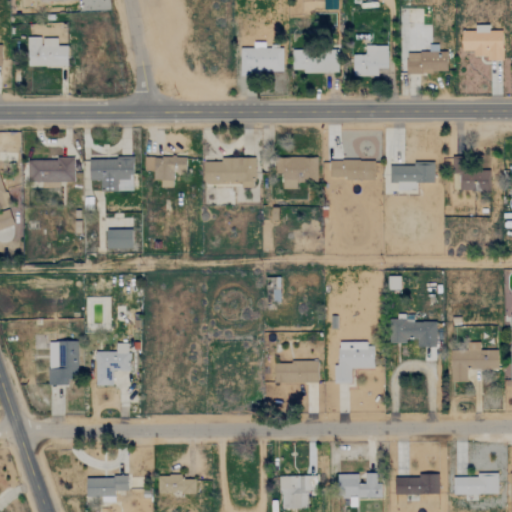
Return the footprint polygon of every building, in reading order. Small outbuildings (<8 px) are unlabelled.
[(322,0),(322,10),(336,10),(336,0),(322,0)] [(461,51),(473,51),(473,56),(485,56),(485,61),(502,61),(502,31),(488,31),(488,26),(474,26),(474,32),(461,32),(461,51)] [(57,38),(27,38),(27,67),(66,66),(66,46),(57,46),(57,38)] [(282,71),(282,48),(264,48),(264,43),(252,43),(252,48),(239,49),(240,76),(257,76),(257,72),(282,71)] [(353,76),(377,76),(377,69),(387,68),(387,46),(364,46),(364,54),(352,54),(353,76)] [(446,74),(446,52),(437,52),(437,46),(429,46),(428,54),(406,53),(406,73),(446,74)] [(338,72),(337,49),(291,50),(292,73),(338,72)] [(172,188),(172,174),(185,174),(185,158),(145,157),(145,171),(153,171),(153,180),(160,181),(160,187),(172,188)] [(316,157),(276,158),(277,175),(281,175),(282,190),(296,189),(295,182),(317,182),(316,157)] [(203,182),(239,183),(239,188),(254,188),(254,159),(219,158),(219,162),(203,162),(203,182)] [(59,188),(59,182),(74,182),(73,159),(27,160),(27,189),(59,188)] [(132,181),(132,160),(89,159),(88,181),(100,181),(99,191),(116,191),(117,181),(132,181)] [(329,160),(329,179),(373,180),(374,161),(329,160)] [(433,164),(389,165),(389,183),(397,183),(397,192),(416,191),(416,183),(433,183),(433,164)] [(487,192),(487,173),(460,173),(459,191),(487,192)] [(0,229),(12,226),(8,210),(0,211),(0,229)] [(131,231),(106,230),(105,249),(131,249),(131,231)] [(399,277),(388,277),(388,290),(399,290),(399,277)] [(48,386),(67,385),(67,379),(77,379),(76,342),(47,342),(48,386)] [(94,386),(112,385),(111,372),(128,371),(128,344),(115,344),(115,352),(94,353),(94,386)] [(373,369),(373,344),(336,344),(336,384),(350,383),(350,369),(373,369)] [(497,369),(497,351),(479,351),(479,344),(470,344),(470,351),(451,351),(451,382),(466,382),(466,369),(497,369)] [(316,361),(273,362),(273,384),(317,383),(316,361)] [(337,474),(338,498),(380,496),(380,482),(376,482),(375,473),(364,473),(364,484),(357,484),(357,473),(337,474)] [(195,493),(195,480),(182,479),(182,474),(159,474),(159,492),(195,493)] [(307,508),(307,490),(316,490),(316,474),(279,475),(281,509),(307,508)] [(438,475),(394,476),(394,495),(438,494),(438,475)] [(452,476),(453,495),(497,494),(497,475),(452,476)] [(127,477),(85,478),(86,497),(102,496),(102,502),(114,502),(114,491),(127,490),(127,477)]
